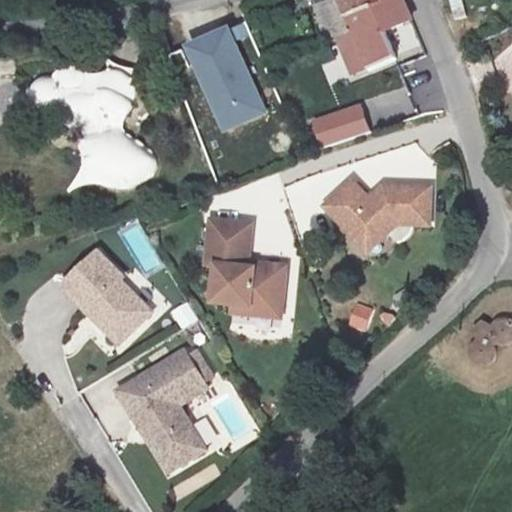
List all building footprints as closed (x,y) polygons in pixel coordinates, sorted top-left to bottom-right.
[(326,40),(334,38),(359,29),(393,94),(419,83),(403,52),(430,40),(410,0),(324,0),(315,2),(326,40)] [(450,0),(455,21),(467,19),(463,0),(450,0)] [(230,27),(185,48),(224,134),(269,113),(230,27)] [(151,125),(139,125),(131,114),(132,110),(144,103),(148,98),(141,84),(139,75),(127,66),(123,64),(119,65),(113,68),(101,63),(79,72),(71,71),(64,72),(60,74),(53,80),(47,83),(41,87),(36,92),(33,99),(33,106),(36,114),(39,120),(45,125),(57,129),(61,128),(71,123),(95,126),(101,130),(110,137),(123,163),(130,174),(136,176),(153,174),(161,171),(165,168),(173,159),(177,148),(178,143),(173,135),(169,131),(151,125)] [(364,108),(316,119),(322,142),(369,130),(364,108)] [(372,172),(342,195),(368,230),(390,233),(400,216),(412,232),(416,233),(426,225),(427,221),(444,224),(450,186),(401,179),(394,185),(397,188),(389,194),(372,172)] [(390,233),(368,230),(377,242),(390,233)] [(253,238),(216,252),(232,295),(241,291),(254,326),(271,319),(317,302),(302,262),(276,272),(277,277),(269,280),(253,238)] [(134,324),(145,336),(171,309),(142,276),(139,279),(117,251),(83,286),(129,330),(134,324)] [(317,302),(271,319),(273,327),(320,309),(317,302)] [(367,331),(373,307),(353,303),(348,326),(367,331)] [(487,323),(477,331),(481,338),(477,340),(471,346),(470,350),(473,360),(476,363),(480,366),(484,367),(492,365),(498,357),(499,353),(498,348),(496,345),(501,341),(505,344),(511,343),(511,316),(507,316),(501,318),(494,325),(487,323)] [(134,324),(129,330),(140,341),(145,336),(134,324)] [(141,389),(164,426),(173,420),(183,435),(178,438),(197,466),(228,446),(200,402),(228,384),(205,348),(141,389)] [(173,420),(164,426),(192,469),(197,466),(178,438),(183,435),(173,420)]
